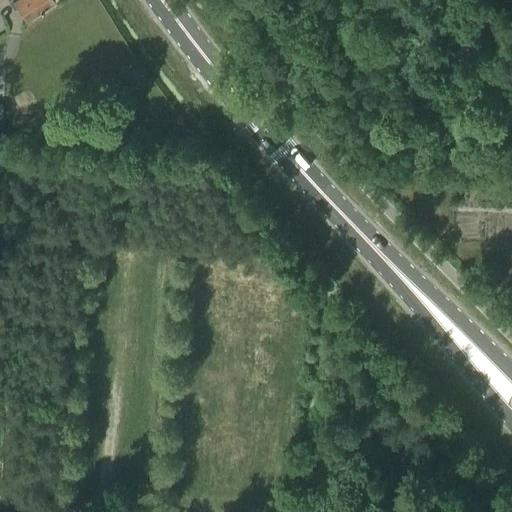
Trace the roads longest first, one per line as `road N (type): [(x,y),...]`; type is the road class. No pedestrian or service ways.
road 1 (primary): [(218,76),(321,207),(511,421)]
road 2 (primary): [(511,374),(218,76)]
road 3 (track): [(105,511),(127,275)]
road 4 (track): [(511,153),(334,149)]
